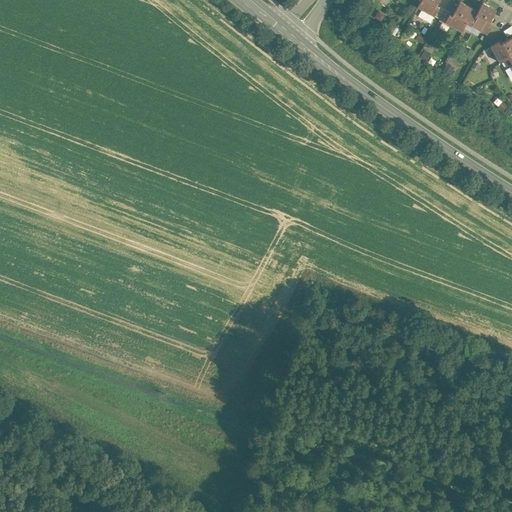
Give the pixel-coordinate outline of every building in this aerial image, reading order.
[(420,0),(417,7),(434,16),(439,8),(436,6),(439,0),(420,0)] [(460,1),(452,15),(449,14),(445,22),(462,31),(466,23),(487,34),(491,26),(488,24),(496,10),(482,2),(477,11),(460,1)] [(445,9),(440,6),(439,8),(434,16),(439,19),(445,9)] [(445,9),(439,19),(445,22),(449,14),(450,12),(445,9)] [(511,36),(500,44),(498,41),(490,46),(500,62),(509,57),(511,63),(511,36)]
